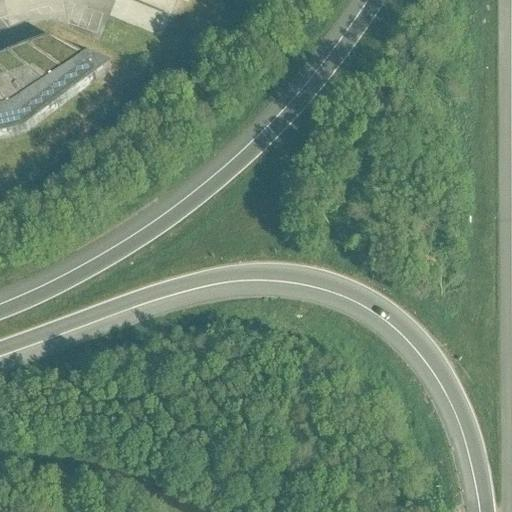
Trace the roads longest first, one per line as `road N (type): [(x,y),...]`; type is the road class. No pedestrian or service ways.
road 1 (motorway): [(0,352),(212,279),(288,276),(341,289),(375,306),(440,367),(473,441),(486,511)]
road 2 (motorway): [(381,0),(336,67),(248,160),(146,240),(0,315)]
